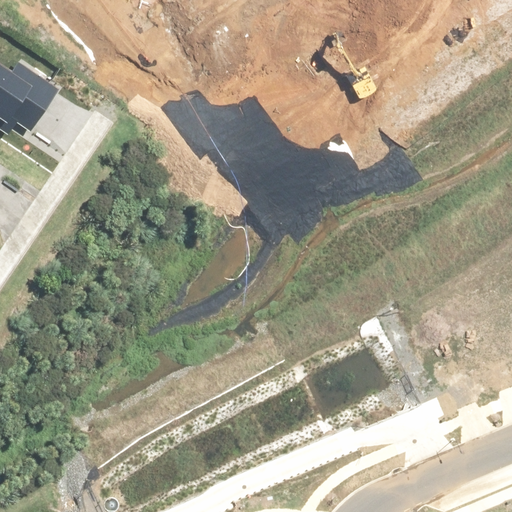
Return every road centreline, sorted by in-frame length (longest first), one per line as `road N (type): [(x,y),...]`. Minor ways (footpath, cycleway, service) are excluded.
road 1 (residential): [(0,274),(105,121)]
road 2 (residential): [(368,511),(511,449)]
